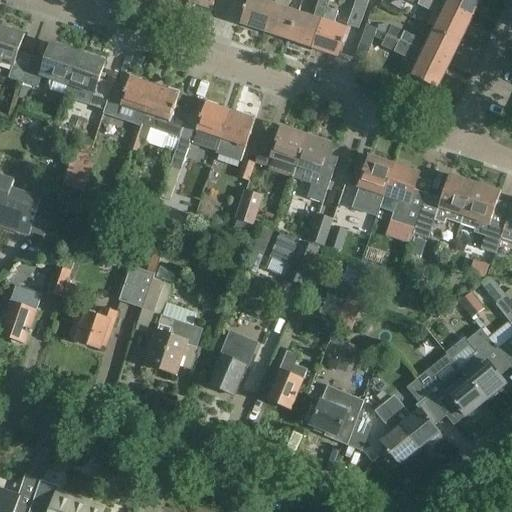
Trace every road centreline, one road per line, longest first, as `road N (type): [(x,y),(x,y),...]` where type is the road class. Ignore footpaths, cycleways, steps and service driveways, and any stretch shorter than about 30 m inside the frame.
road 1 (residential): [(465,146),(32,0)]
road 2 (residential): [(321,511),(0,400)]
road 3 (residential): [(406,511),(511,428)]
